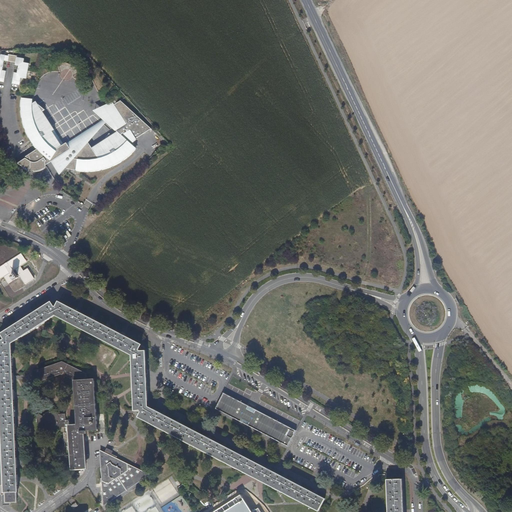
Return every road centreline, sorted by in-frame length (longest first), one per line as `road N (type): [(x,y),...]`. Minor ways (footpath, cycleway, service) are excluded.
road 1 (secondary): [(403,207),(306,0)]
road 2 (residential): [(219,357),(389,456)]
road 3 (residential): [(389,456),(230,355)]
road 4 (residential): [(402,307),(295,277),(265,288),(242,318)]
road 5 (secondary): [(468,499),(444,469),(435,436),(440,335)]
road 6 (residential): [(71,271),(117,314),(219,357)]
road 7 (residential): [(214,348),(138,320),(76,267)]
road 8 (secondary): [(417,337),(433,474)]
